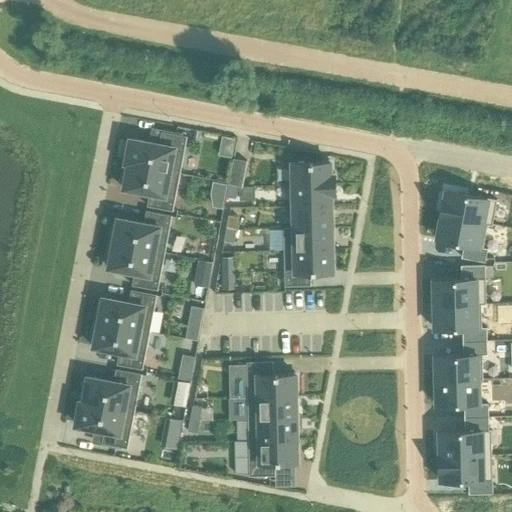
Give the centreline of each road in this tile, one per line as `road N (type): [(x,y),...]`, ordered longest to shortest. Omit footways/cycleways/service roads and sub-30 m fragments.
road 1 (residential): [(43,0),(77,17),(511,98)]
road 2 (residential): [(399,158),(411,192),(414,478),(428,511)]
road 3 (residential): [(112,96),(43,445)]
road 4 (residential): [(112,96),(374,144),(399,158)]
